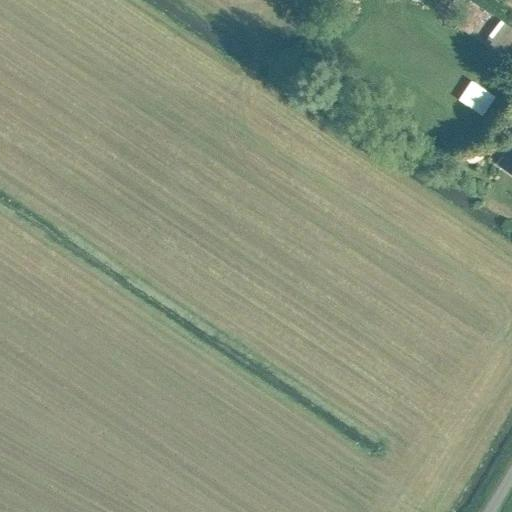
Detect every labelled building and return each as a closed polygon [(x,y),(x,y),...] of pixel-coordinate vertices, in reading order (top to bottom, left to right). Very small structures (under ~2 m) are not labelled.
[(450,17),(459,4),(453,0),(448,0),(441,10),(450,17)] [(511,28),(467,0),(453,24),(511,64),(511,28)] [(344,97),(358,75),(322,51),(307,72),(344,97)] [(458,100),(481,115),(493,97),(470,81),(458,100)] [(511,136),(507,144),(508,145),(496,162),(511,172),(511,136)]
